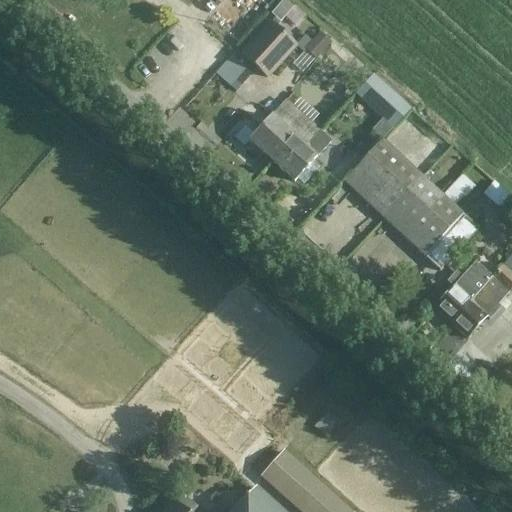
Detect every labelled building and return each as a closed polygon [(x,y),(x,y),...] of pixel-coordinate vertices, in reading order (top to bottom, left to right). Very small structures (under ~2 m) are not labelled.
[(306,19),(284,0),(270,16),(279,25),(284,19),(296,30),(306,19)] [(270,26),(242,57),(267,80),(295,48),(270,26)] [(303,51),(315,62),(330,45),(318,34),(303,51)] [(230,90),(246,72),(231,58),(215,76),(230,90)] [(402,104),(372,77),(356,95),(385,122),(402,104)] [(287,102),(273,117),(249,144),(294,184),(332,143),(287,102)] [(382,143),(392,132),(381,122),(371,133),(382,143)] [(423,258),(461,217),(416,174),(429,159),(402,134),(389,149),(384,144),(345,185),(423,258)] [(511,204),(511,201),(493,185),(482,197),(503,215),(511,204)] [(478,231),(464,218),(426,260),(439,272),(478,231)] [(470,303),(451,326),(467,341),(511,289),(511,266),(507,262),(503,268),(502,268),(492,279),(470,303)] [(434,312),(451,326),(470,303),(492,279),(474,264),(459,281),(454,277),(448,284),(454,289),(434,312)] [(325,439),(337,425),(326,415),(313,430),(325,439)] [(297,511),(348,511),(285,455),(262,481),(297,511)] [(182,497),(174,507),(174,506),(168,511),(279,511),(256,491),(236,511),(196,511),(197,511),(182,497)]
